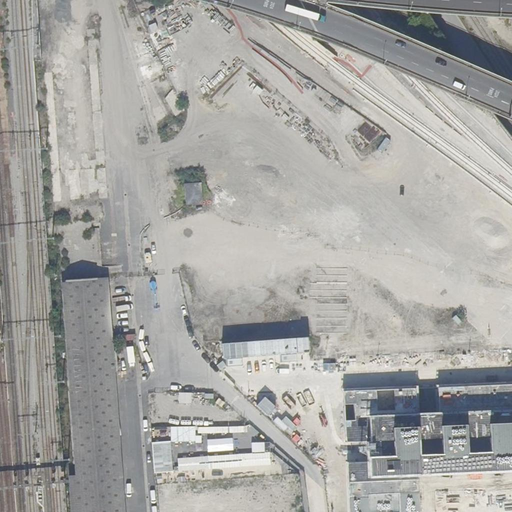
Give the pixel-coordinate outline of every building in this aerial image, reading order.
[(185,184),(186,204),(202,203),(200,183),(185,184)] [(373,200),(360,216),(470,308),(476,301),(473,298),(478,293),(474,290),(481,283),(486,287),(493,279),(480,268),(483,264),(462,246),(461,247),(421,213),(420,215),(411,208),(399,222),(373,200)] [(318,235),(305,284),(320,288),(333,239),(318,235)] [(123,511),(106,278),(54,280),(71,511),(123,511)] [(314,334),(348,335),(349,304),(316,302),(314,334)] [(511,382),(438,386),(439,412),(420,412),(419,387),(343,390),(346,443),(365,442),(365,457),(366,462),(347,463),(349,511),(419,511),(418,476),(511,471),(511,382)] [(179,392),(178,401),(190,402),(191,393),(179,392)] [(302,511),(300,477),(157,485),(158,511),(187,511),(187,509),(235,506),(235,511),(302,511)]
